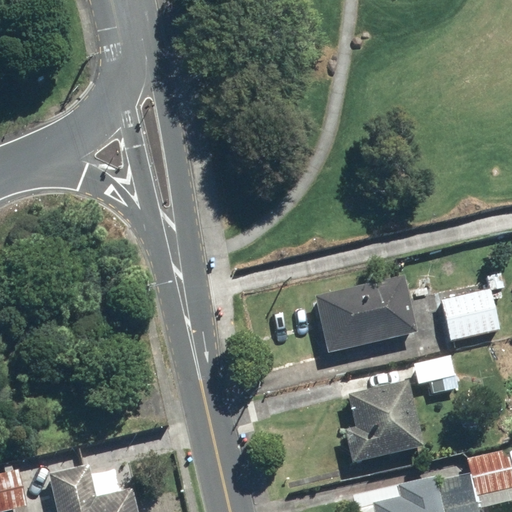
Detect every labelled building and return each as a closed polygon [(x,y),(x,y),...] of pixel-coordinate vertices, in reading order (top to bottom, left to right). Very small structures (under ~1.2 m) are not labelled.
[(410,340),(398,282),(307,300),(319,359),(410,340)] [(493,339),(484,294),(434,304),(443,349),(493,339)] [(443,361),(410,367),(413,390),(447,384),(443,361)] [(348,433),(336,436),(344,472),(416,457),(402,388),(341,400),(348,433)] [(511,453),(460,464),(469,511),(492,511),(511,508),(511,453)] [(20,511),(12,467),(0,469),(0,511),(20,511)] [(81,469),(42,478),(49,511),(131,511),(126,491),(88,500),(81,469)] [(433,511),(428,483),(389,490),(392,503),(366,509),(366,511),(433,511)]
